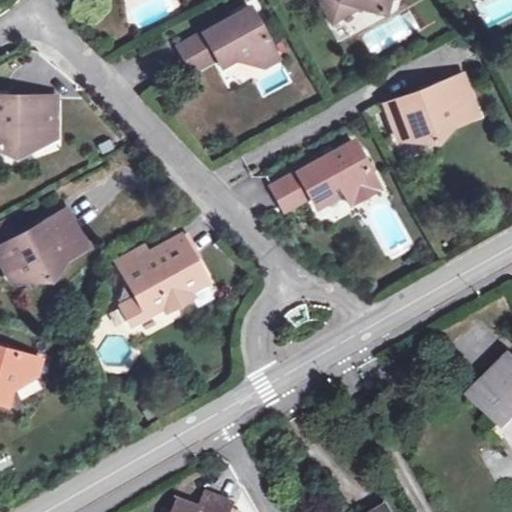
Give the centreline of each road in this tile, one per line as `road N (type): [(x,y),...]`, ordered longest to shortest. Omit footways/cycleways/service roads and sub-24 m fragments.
road 1 (residential): [(39,6),(206,183),(286,287)]
road 2 (unknown): [(206,183),(434,54)]
road 3 (residential): [(220,417),(51,511)]
road 4 (residential): [(511,246),(372,326)]
road 5 (residential): [(372,326),(264,387)]
